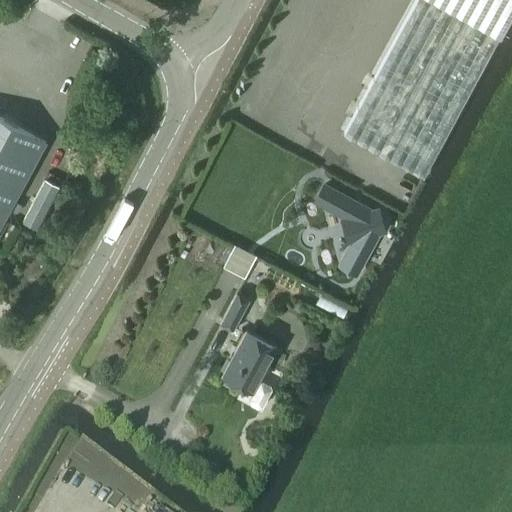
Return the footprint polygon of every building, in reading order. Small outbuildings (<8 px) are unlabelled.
[(511,0),(415,0),(344,133),(425,176),(500,37),(511,13),(511,0)] [(0,220),(44,137),(0,113),(0,220)] [(87,132),(62,178),(74,184),(99,138),(87,132)] [(74,132),(63,153),(72,157),(83,136),(74,132)] [(22,221),(35,228),(58,186),(48,181),(44,181),(22,221)] [(328,181),(321,195),(354,213),(349,214),(355,234),(360,232),(374,240),(381,226),(386,224),(380,205),(376,207),(328,181)] [(233,244),(222,264),(236,271),(247,251),(236,245),(233,244)] [(232,327),(247,299),(235,292),(220,320),(232,327)] [(245,329),(221,374),(252,391),(248,399),(249,404),(256,408),(260,406),(270,388),(269,384),(258,379),(276,346),(245,329)]
